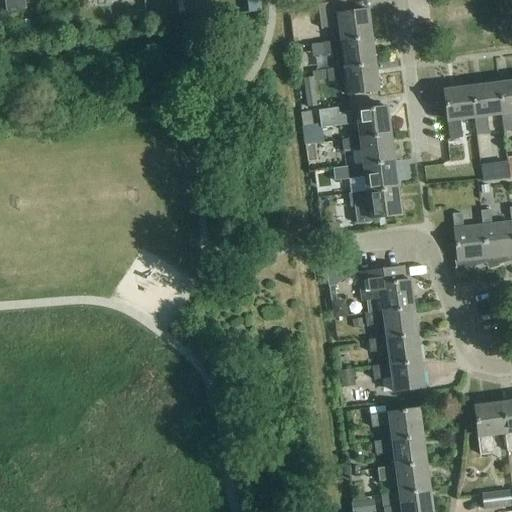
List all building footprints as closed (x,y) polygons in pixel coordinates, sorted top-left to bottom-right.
[(4,0),(6,12),(25,10),(24,5),(41,3),(40,0),(4,0)] [(143,0),(145,11),(138,12),(139,24),(158,22),(155,0),(143,0)] [(368,10),(346,13),(345,1),(318,5),(321,29),(339,27),(341,41),(341,42),(372,38),(368,10)] [(341,42),(341,41),(323,44),(325,56),(342,54),(344,68),(344,69),(376,65),(372,38),(341,42)] [(344,69),(344,68),(327,70),(328,83),(346,80),(348,96),(379,92),(376,65),(344,69)] [(314,78),(303,79),(307,108),(317,107),(314,78)] [(511,82),(497,84),(501,115),(503,133),(511,131),(511,82)] [(501,115),(497,84),(471,87),(475,119),(474,119),(476,136),(489,135),(487,117),(501,115)] [(471,87),(443,91),(450,140),(462,138),(460,121),(474,119),(475,119),(471,87)] [(387,108),(338,114),(332,109),(318,111),(320,125),(321,129),(358,124),(359,139),(391,135),(387,108)] [(321,129),(320,125),(312,126),(311,112),(301,113),(304,146),(322,144),(321,129)] [(359,139),(342,141),(343,153),(361,151),(363,165),(363,166),(394,162),(391,135),(359,139)] [(511,175),(511,160),(483,162),(483,177),(511,175)] [(363,166),(363,165),(333,169),(334,182),(365,178),(367,192),(367,193),(398,189),(394,162),(363,166)] [(463,185),(481,182),(479,171),(461,173),(463,185)] [(367,193),(367,192),(349,194),(351,207),(368,204),(370,220),(402,216),(398,189),(367,193)] [(511,257),(511,230),(511,223),(492,225),(490,211),(481,212),(482,226),(487,260),(489,269),(504,264),(503,258),(511,257)] [(487,260),(482,226),(463,228),(462,214),(452,215),(454,229),(457,261),(454,263),(459,274),(475,267),(475,261),(487,260)] [(340,241),(338,223),(324,225),(326,243),(340,241)] [(405,281),(403,269),(360,275),(363,300),(366,299),(368,314),(382,312),(414,308),(410,281),(405,281)] [(382,312),(368,314),(365,314),(367,327),(384,324),(386,338),(386,339),(417,335),(414,308),(382,312)] [(363,319),(352,320),(353,328),(363,327),(363,319)] [(386,339),(386,338),(368,341),(370,353),(388,351),(390,365),(390,366),(421,361),(417,335),(386,339)] [(390,366),(390,365),(372,368),(374,380),(391,378),(393,394),(425,389),(421,361),(390,366)] [(354,381),(353,370),(336,373),(337,383),(354,381)] [(511,401),(501,403),(505,435),(507,452),(511,451),(511,401)] [(505,435),(501,403),(474,407),(480,456),(493,454),(491,437),(505,435)] [(423,436),(419,409),(419,407),(370,414),(372,428),(390,426),(391,440),(392,441),(423,436)] [(392,441),(391,440),(374,442),(376,455),(393,453),(395,466),(395,467),(426,463),(423,436),(392,441)] [(395,467),(395,466),(377,468),(379,482),(397,479),(399,494),(430,490),(426,463),(395,467)] [(399,494),(381,496),(383,509),(400,506),(401,511),(433,511),(430,490),(399,494)] [(510,492),(482,495),(483,510),(511,507),(510,492)]
